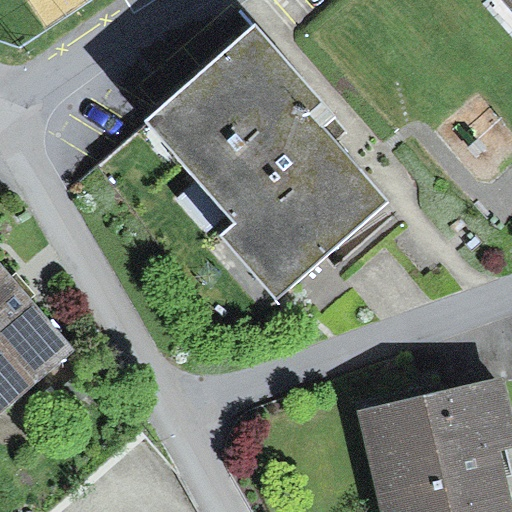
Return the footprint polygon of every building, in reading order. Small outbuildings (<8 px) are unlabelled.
[(511,0),(503,0),(511,10),(511,0)] [(282,31),(176,119),(251,208),(234,222),(304,306),(416,213),(342,125),(353,116),(282,31)] [(0,315),(39,283),(0,237),(0,315)] [(90,345),(39,283),(0,315),(0,401),(9,413),(90,345)] [(511,379),(361,417),(384,511),(500,511),(511,509),(511,379)]
